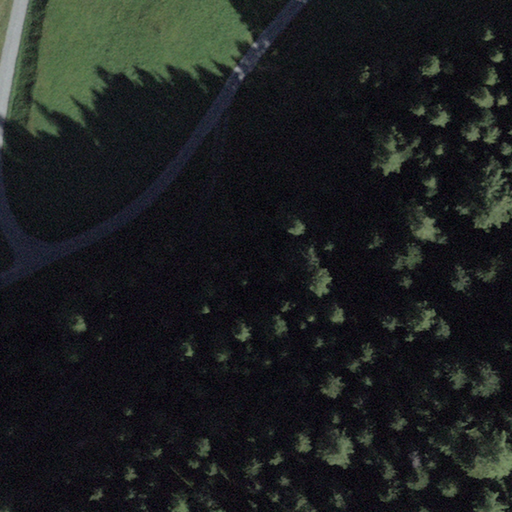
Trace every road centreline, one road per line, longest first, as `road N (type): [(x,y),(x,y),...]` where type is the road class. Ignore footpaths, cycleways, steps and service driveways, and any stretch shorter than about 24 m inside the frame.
road 1 (track): [(219,101),(219,145),(194,234),(124,326),(0,455)]
road 2 (track): [(300,0),(151,195),(31,265)]
road 3 (track): [(466,0),(320,59),(281,70),(242,68)]
